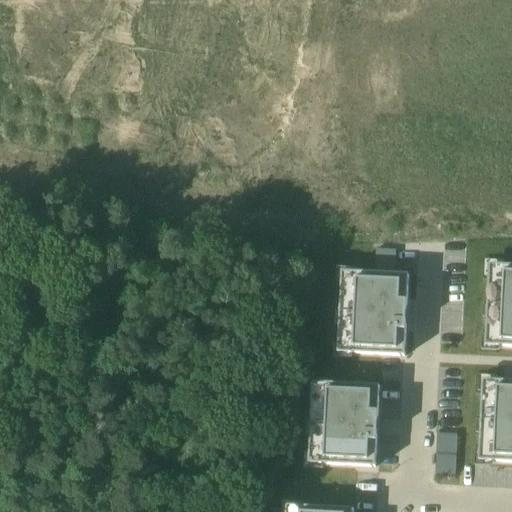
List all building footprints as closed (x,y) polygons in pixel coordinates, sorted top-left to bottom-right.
[(397,251),(376,250),(375,271),(395,272),(397,251)] [(505,264),(485,263),(485,277),(488,277),(487,308),(484,307),(483,319),(487,319),(486,335),(482,335),(481,351),(500,352),(500,348),(511,348),(511,266),(505,267),(505,264)] [(358,272),(338,271),(338,285),(341,285),(340,316),(337,315),(336,326),(340,327),(339,343),(335,343),(334,359),(353,360),(353,356),(406,358),(410,277),(357,275),(358,272)] [(499,379),(480,378),(479,391),(483,392),(481,422),(478,422),(478,433),(481,433),(480,450),(476,450),(475,466),(494,467),(494,462),(511,463),(511,381),(499,381),(499,379)] [(327,381),(308,380),(307,393),(311,394),(309,424),(306,424),(306,435),(309,435),(309,452),(304,452),(303,468),(322,469),(323,464),(375,467),(379,386),(327,383),(327,381)] [(458,435),(436,433),(436,455),(458,456),(458,435)] [(458,456),(436,455),(435,476),(456,477),(458,456)]
